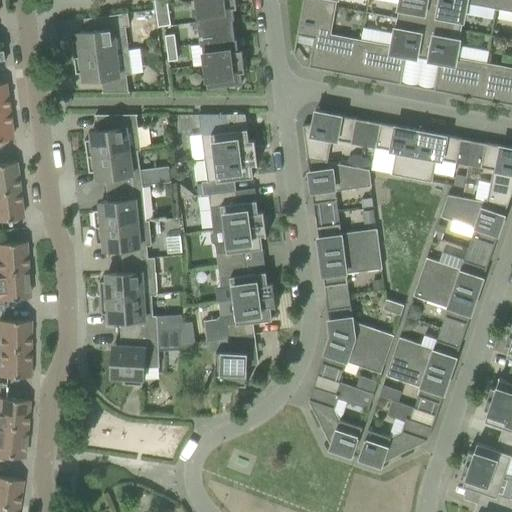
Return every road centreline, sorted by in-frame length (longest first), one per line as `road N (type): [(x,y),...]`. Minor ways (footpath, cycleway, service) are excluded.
road 1 (residential): [(48,511),(50,391),(66,345),(61,245),(22,0)]
road 2 (residential): [(203,511),(190,484),(192,463),(205,447),(271,410),(295,381),(311,327),(283,94)]
road 3 (residential): [(511,261),(429,511)]
road 4 (residential): [(511,134),(283,94)]
